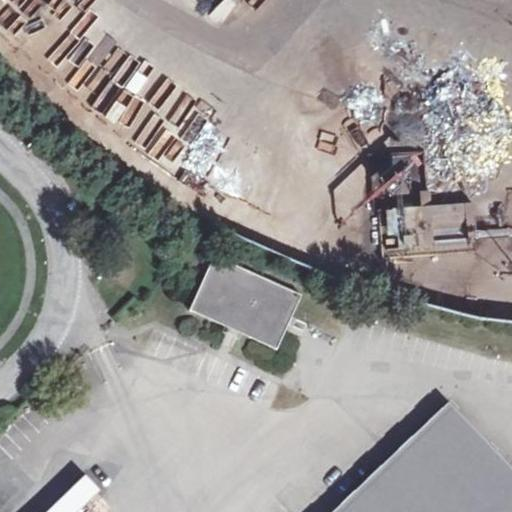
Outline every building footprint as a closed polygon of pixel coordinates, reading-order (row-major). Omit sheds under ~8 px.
[(402,238),(403,256),(470,252),(470,238),(473,238),(472,207),(431,209),(431,197),(408,198),(408,213),(388,214),(390,239),(402,238)] [(288,299),(205,261),(178,317),(261,355),(288,299)] [(106,329),(128,308),(121,301),(100,322),(106,329)] [(511,511),(511,468),(443,398),(328,511),(511,511)] [(65,511),(84,493),(70,479),(35,511),(65,511)]
